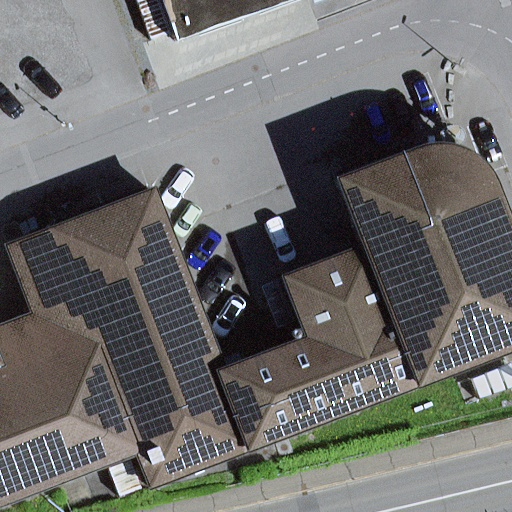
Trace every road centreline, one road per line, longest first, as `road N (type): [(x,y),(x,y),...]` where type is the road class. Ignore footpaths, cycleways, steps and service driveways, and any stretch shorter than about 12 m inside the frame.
road 1 (unclassified): [(506,5),(0,180)]
road 2 (primary): [(511,482),(387,511)]
